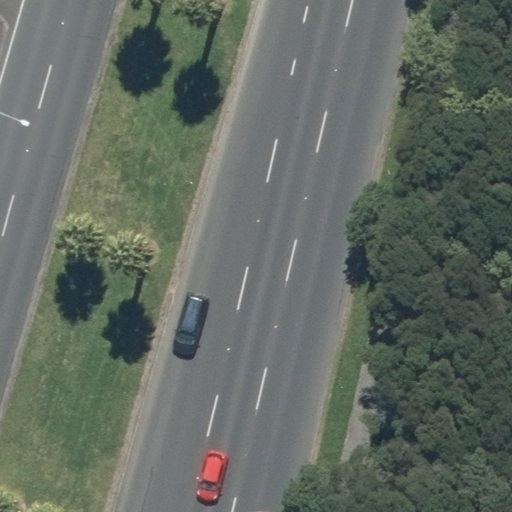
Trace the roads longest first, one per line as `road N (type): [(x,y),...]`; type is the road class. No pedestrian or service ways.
road 1 (primary): [(337,0),(205,511)]
road 2 (primary): [(0,259),(67,0)]
